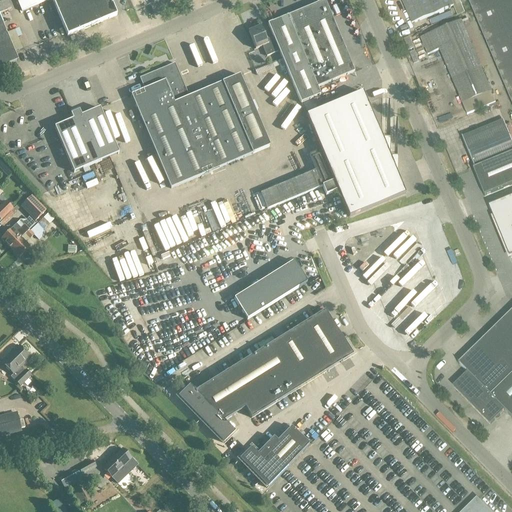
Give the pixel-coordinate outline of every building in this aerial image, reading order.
[(0,17),(0,13),(11,9),(7,0),(0,0),(0,68),(18,61),(0,17)] [(50,0),(16,0),(22,12),(50,0)] [(51,0),(67,37),(117,16),(109,0),(51,0)] [(450,0),(401,0),(412,23),(453,6),(450,0)] [(511,0),(468,0),(511,103),(511,0)] [(317,88),(354,73),(324,1),(268,25),(301,104),(320,95),(317,88)] [(461,22),(421,38),(428,55),(439,50),(466,115),(495,103),(461,22)] [(260,27),(248,32),(255,50),(263,47),(267,57),(278,52),(272,38),(266,41),(260,27)] [(189,97),(174,64),(139,79),(144,90),(131,96),(170,190),(270,147),(239,76),(189,97)] [(326,196),(337,192),(338,191),(349,218),(405,194),(397,176),(397,157),(390,157),(390,139),(382,139),(363,93),(307,116),(327,166),(261,194),(267,210),(322,187),(326,196)] [(118,154),(99,109),(81,117),(79,111),(70,115),(73,120),(54,128),(73,173),(118,154)] [(475,169),(473,170),(484,197),(511,185),(511,142),(503,121),(462,138),(475,169)] [(0,170),(8,178),(13,173),(5,165),(0,170)] [(100,194),(97,188),(87,193),(90,198),(100,194)] [(101,196),(103,201),(118,195),(116,190),(101,196)] [(56,201),(57,206),(75,202),(73,196),(56,201)] [(511,197),(488,207),(509,257),(511,256),(511,197)] [(37,222),(47,212),(32,198),(22,208),(37,222)] [(6,202),(0,207),(0,220),(1,222),(13,210),(6,202)] [(137,213),(148,209),(146,204),(135,208),(137,213)] [(198,213),(201,223),(206,221),(202,212),(198,213)] [(37,225),(43,231),(54,220),(47,214),(37,225)] [(16,225),(1,240),(10,249),(21,239),(25,234),(29,230),(24,226),(20,230),(16,225)] [(30,240),(34,235),(29,230),(25,234),(30,240)] [(19,258),(30,248),(21,239),(10,249),(19,258)] [(206,253),(216,249),(214,242),(203,246),(206,253)] [(307,283),(294,262),(234,300),(247,321),(307,283)] [(320,275),(310,281),(316,291),(326,285),(320,275)] [(490,396),(511,374),(511,310),(458,364),(468,373),(454,387),(472,405),(486,391),(490,396)] [(325,311),(195,392),(189,386),(181,394),(178,397),(181,401),(220,441),(220,440),(223,444),(226,440),(227,441),(235,433),(224,421),(245,408),(251,418),(342,362),(353,355),(348,348),(348,349),(345,344),(345,343),(343,340),(343,341),(325,311)] [(1,363),(13,375),(14,374),(18,378),(14,381),(20,387),(31,376),(26,370),(25,371),(21,367),(31,358),(19,346),(1,363)] [(511,418),(511,374),(490,396),(486,391),(472,405),(490,423),(504,410),(511,418)] [(0,436),(20,431),(16,414),(0,418),(0,436)] [(257,455),(251,449),(245,454),(239,460),(267,487),(309,445),(291,428),(277,442),(273,438),(257,455)] [(102,468),(112,478),(131,460),(122,450),(102,468)] [(212,460),(204,465),(210,475),(219,470),(212,460)] [(100,473),(93,461),(79,469),(85,481),(100,473)] [(487,511),(477,501),(465,511),(487,511)]
